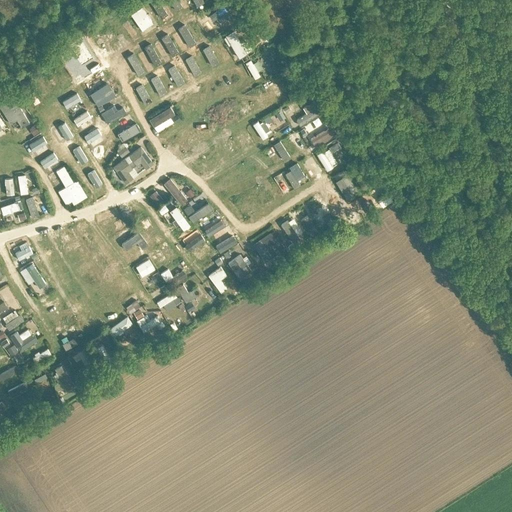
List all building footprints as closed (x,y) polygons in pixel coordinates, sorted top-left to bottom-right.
[(222,3),(208,13),(212,19),(227,9),(222,3)] [(130,12),(142,30),(153,22),(141,5),(130,12)] [(239,57),(246,53),(233,30),(225,34),(226,35),(223,36),(228,45),(231,44),(239,57)] [(260,76),(251,60),(246,62),(255,78),(260,76)] [(38,74),(45,87),(51,83),(44,70),(38,74)] [(101,70),(89,79),(93,86),(106,77),(101,70)] [(268,78),(260,81),(270,102),(277,99),(268,78)] [(36,107),(41,103),(31,87),(25,91),(36,107)] [(115,94),(112,88),(106,91),(104,87),(92,93),(97,104),(115,94)] [(82,88),(67,97),(71,104),(86,94),(82,88)] [(244,94),(228,103),(237,119),(246,114),(241,106),(248,102),(244,94)] [(74,106),(77,112),(93,104),(90,98),(74,106)] [(314,100),(303,107),(307,113),(296,119),(300,125),(326,109),(322,103),(318,106),(314,100)] [(10,108),(7,102),(0,106),(10,123),(17,119),(22,127),(29,122),(18,103),(10,108)] [(170,106),(150,119),(154,126),(175,114),(170,106)] [(39,123),(55,113),(52,107),(35,117),(39,123)] [(112,107),(101,113),(107,123),(126,112),(123,107),(115,112),(112,107)] [(281,110),(275,113),(280,120),(285,117),(281,110)] [(261,137),(270,132),(261,116),(252,122),(261,137)] [(86,132),(100,125),(96,117),(82,124),(86,132)] [(29,127),(33,133),(39,129),(35,123),(29,127)] [(137,125),(120,131),(123,138),(139,132),(137,125)] [(98,146),(114,133),(109,128),(93,140),(98,146)] [(238,151),(254,141),(247,128),(231,138),(238,151)] [(107,141),(112,147),(120,140),(114,134),(107,141)] [(274,144),(284,159),(290,155),(279,140),(274,144)] [(329,147),(332,154),(341,148),(338,143),(338,142),(329,147)] [(131,160),(135,166),(141,161),(146,168),(153,163),(141,146),(129,154),(133,159),(131,160)] [(270,147),(265,150),(270,156),(274,153),(270,147)] [(193,158),(197,164),(213,155),(209,149),(193,158)] [(337,163),(329,149),(324,152),(323,150),(317,154),(327,170),(333,166),(332,166),(337,163)] [(53,151),(40,160),(43,165),(56,156),(53,151)] [(135,166),(131,160),(128,162),(125,157),(113,166),(125,183),(133,177),(128,171),(135,166)] [(285,173),(294,188),(300,184),(297,179),(304,175),(296,162),(284,170),(286,172),(285,173)] [(66,186),(74,181),(64,165),(56,170),(66,186)] [(25,172),(18,174),(21,192),(28,192),(25,172)] [(346,194),(357,190),(350,172),(339,176),(346,194)] [(0,197),(17,195),(14,176),(7,177),(9,189),(2,190),(2,192),(0,192),(0,197)] [(187,199),(170,178),(164,183),(181,204),(187,199)] [(77,179),(74,181),(66,186),(58,191),(66,204),(72,200),(74,204),(87,196),(77,179)] [(185,190),(188,195),(194,192),(190,187),(185,190)] [(163,199),(156,190),(150,195),(157,204),(163,199)] [(236,210),(252,203),(249,196),(232,204),(236,210)] [(302,207),(315,226),(325,220),(323,217),(328,213),(317,197),(302,207)] [(183,215),(170,198),(157,207),(161,212),(166,209),(167,211),(170,209),(177,219),(183,215)] [(23,208),(21,199),(14,201),(14,202),(1,207),(3,214),(23,208)] [(296,215),(281,224),(293,242),(299,238),(292,227),(300,221),(296,215)] [(118,228),(125,224),(120,217),(114,221),(118,228)] [(142,222),(136,226),(146,242),(152,238),(142,222)] [(277,237),(273,231),(271,233),(270,231),(253,244),(265,261),(277,253),(271,244),(276,240),(275,238),(277,237)] [(23,244),(10,251),(13,256),(26,250),(23,244)] [(227,259),(239,252),(235,245),(223,252),(227,259)] [(46,269),(58,264),(52,249),(43,253),(47,262),(43,264),(46,269)] [(111,253),(104,257),(100,249),(92,252),(100,268),(115,261),(111,253)] [(175,251),(158,262),(162,268),(179,258),(175,251)] [(251,270),(240,254),(228,262),(239,278),(251,270)] [(140,275),(154,267),(149,256),(134,264),(140,275)] [(46,283),(35,266),(28,270),(40,287),(46,283)] [(221,266),(209,275),(221,292),(226,288),(220,279),(226,274),(221,266)] [(157,268),(150,272),(154,281),(162,277),(157,268)] [(173,276),(168,269),(160,273),(165,281),(166,280),(170,287),(187,275),(183,269),(173,276)] [(111,272),(105,276),(109,282),(115,279),(111,272)] [(133,293),(130,287),(126,289),(124,284),(114,290),(120,300),(133,293)] [(189,292),(184,284),(177,288),(186,302),(201,293),(197,287),(189,292)] [(155,298),(160,306),(177,294),(172,287),(155,298)] [(139,306),(144,313),(148,311),(143,303),(139,306)] [(133,312),(137,318),(144,314),(140,308),(133,312)] [(20,314),(5,324),(9,329),(24,320),(20,314)] [(114,326),(118,331),(134,320),(130,314),(114,326)] [(147,314),(136,321),(140,326),(144,331),(161,320),(158,315),(150,319),(147,314)] [(28,329),(20,334),(17,330),(10,335),(20,350),(38,339),(33,332),(31,333),(28,329)] [(81,333),(62,343),(66,349),(84,339),(81,333)] [(96,348),(107,366),(114,362),(103,344),(96,348)] [(48,348),(33,358),(37,364),(52,354),(48,348)] [(74,385),(62,364),(55,368),(66,389),(74,385)] [(16,365),(0,373),(0,379),(0,380),(19,370),(16,365)] [(74,379),(79,387),(84,384),(79,376),(74,379)]
